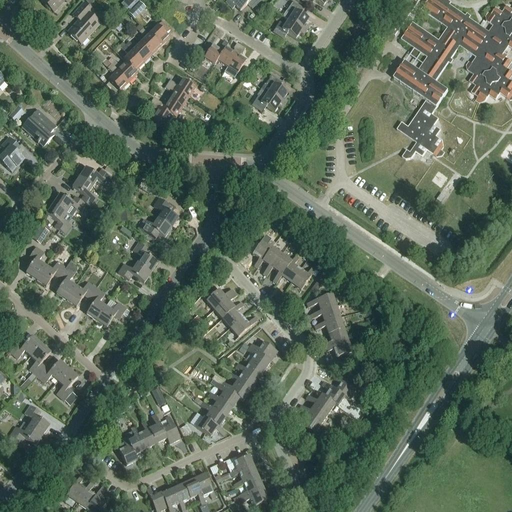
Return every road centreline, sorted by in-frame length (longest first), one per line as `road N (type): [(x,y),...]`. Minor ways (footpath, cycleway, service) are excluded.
road 1 (tertiary): [(487,329),(258,171)]
road 2 (residential): [(62,444),(126,487),(273,424)]
road 3 (residential): [(273,424),(309,361),(205,239)]
road 4 (secondary): [(362,511),(487,329)]
road 5 (residential): [(105,378),(205,239)]
road 6 (residential): [(0,227),(98,118)]
road 7 (tertiary): [(98,118),(0,31)]
road 8 (tertiary): [(215,163),(146,155),(98,118)]
